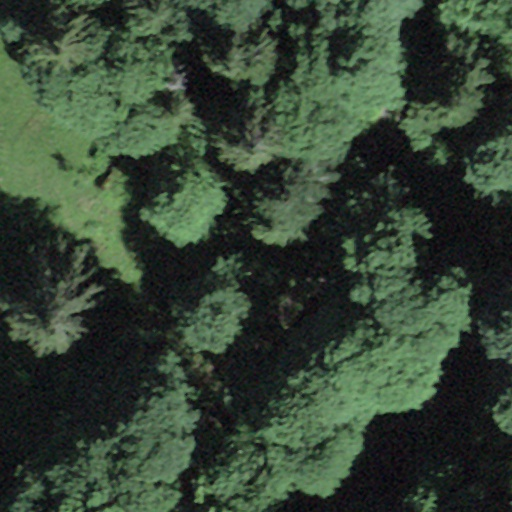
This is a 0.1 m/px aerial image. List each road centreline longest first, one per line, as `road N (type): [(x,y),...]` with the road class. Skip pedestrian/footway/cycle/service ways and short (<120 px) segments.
road 1 (track): [(154,511),(321,264),(373,157),(428,0)]
road 2 (track): [(511,255),(443,380),(333,511)]
